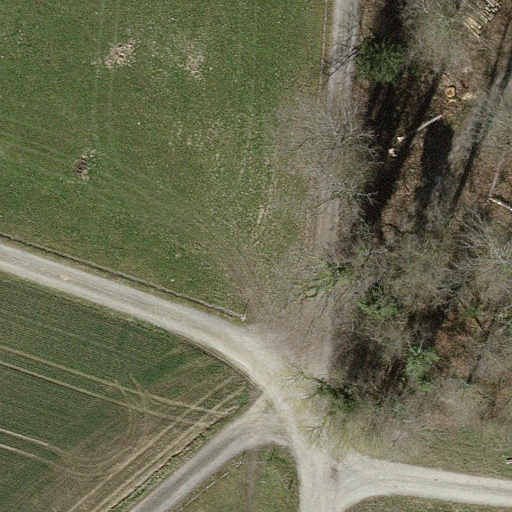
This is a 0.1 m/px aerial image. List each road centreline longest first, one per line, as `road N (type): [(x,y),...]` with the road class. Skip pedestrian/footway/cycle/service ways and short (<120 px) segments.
road 1 (track): [(151,511),(229,449),(324,350),(511,107)]
road 2 (track): [(321,446),(337,0)]
road 3 (track): [(0,269),(322,384)]
road 4 (track): [(321,446),(511,449)]
